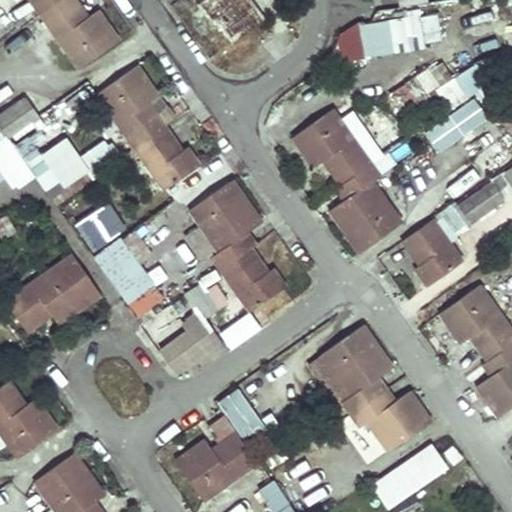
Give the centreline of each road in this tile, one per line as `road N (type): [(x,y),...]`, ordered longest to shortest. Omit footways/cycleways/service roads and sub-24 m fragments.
road 1 (residential): [(352,286),(121,435),(170,511)]
road 2 (residential): [(352,286),(384,310),(511,494)]
road 3 (residential): [(225,112),(352,286)]
road 4 (residential): [(166,24),(86,77),(40,86),(0,79)]
road 5 (residential): [(316,5),(316,34),(303,56),(225,112)]
road 6 (unknown): [(402,336),(511,240)]
